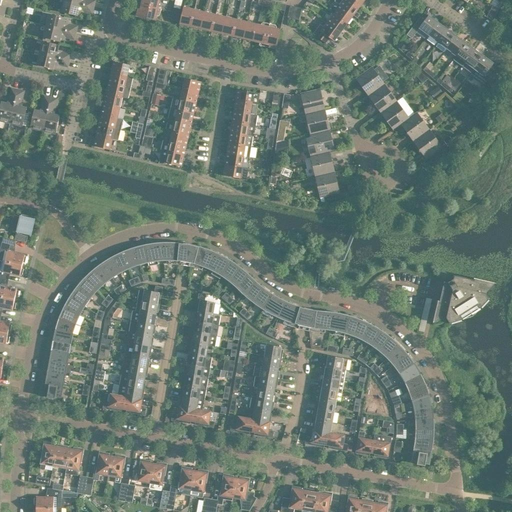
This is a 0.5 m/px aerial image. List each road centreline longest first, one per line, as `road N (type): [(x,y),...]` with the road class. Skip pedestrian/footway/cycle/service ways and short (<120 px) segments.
road 1 (residential): [(92,252),(131,233),(198,229),(287,285),(354,298),(392,318),(438,376),(456,493)]
road 2 (residential): [(391,0),(351,57),(312,75),(263,75),(123,42),(113,32)]
road 3 (residential): [(281,461),(22,415)]
road 4 (residential): [(22,415),(39,320),(53,289),(92,252)]
road 5 (residential): [(456,493),(281,461)]
